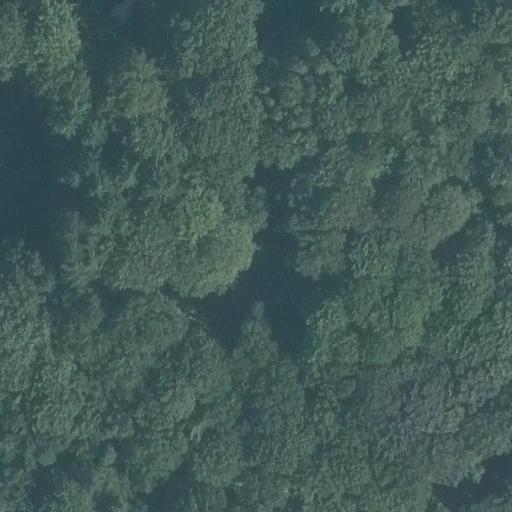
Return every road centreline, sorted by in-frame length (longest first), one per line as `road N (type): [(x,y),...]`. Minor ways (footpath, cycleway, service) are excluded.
road 1 (track): [(288,511),(278,403),(216,165)]
road 2 (unclassified): [(216,165),(361,102),(398,73),(437,0)]
road 3 (residential): [(216,165),(161,112),(0,15)]
road 4 (residential): [(216,165),(201,0)]
